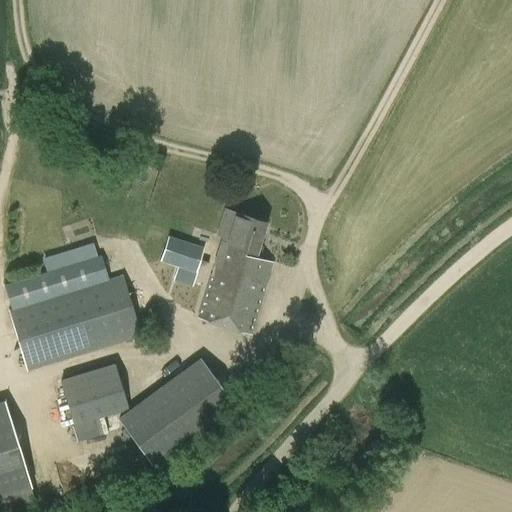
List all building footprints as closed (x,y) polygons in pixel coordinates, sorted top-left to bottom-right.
[(226,249),(232,251),(232,252),(252,259),(253,257),(255,257),(266,222),(224,209),(217,235),(229,239),(226,249)] [(195,258),(199,245),(162,233),(154,258),(191,271),(195,258)] [(224,251),(220,262),(217,272),(202,314),(249,330),(271,267),(252,260),(252,259),(232,252),(231,253),(224,251)] [(7,309),(27,372),(141,337),(121,274),(7,309)] [(129,410),(128,411),(118,419),(156,471),(238,411),(200,358),(129,410)] [(112,416),(128,411),(129,410),(115,363),(60,379),(62,384),(47,388),(53,407),(67,403),(74,425),(71,426),(76,443),(117,431),(112,416)] [(0,495),(30,486),(4,403),(0,404),(0,495)]
